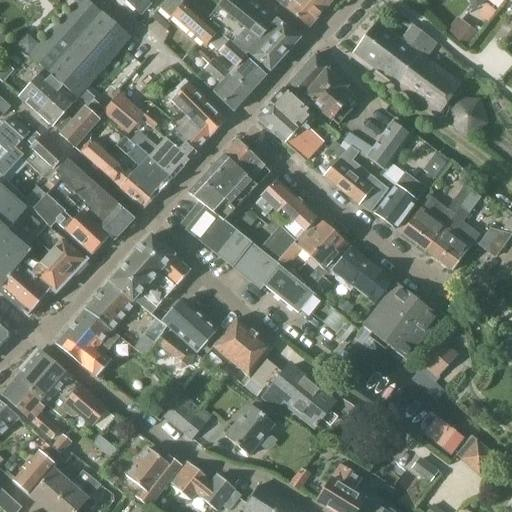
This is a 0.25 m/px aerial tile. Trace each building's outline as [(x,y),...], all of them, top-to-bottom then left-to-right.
[(80,0),(29,57),(44,70),(60,85),(77,100),(130,40),(84,0),(80,0)] [(123,0),(140,14),(150,3),(147,0),(123,0)] [(236,69),(230,75),(251,94),(263,80),(266,77),(246,58),(205,22),(184,3),(184,4),(179,0),(166,0),(159,9),(171,20),(173,18),(205,47),(208,44),(236,69)] [(217,9),(205,22),(246,58),(249,54),(269,72),(299,40),(248,0),(222,0),(216,8),(217,9)] [(273,0),(308,30),(323,12),(308,0),(273,0)] [(308,0),(323,12),(333,0),(308,0)] [(461,13),(449,25),(467,41),(478,29),(461,13)] [(354,54),(396,86),(436,117),(461,85),(425,58),(436,44),(411,26),(401,40),(377,23),(354,54)] [(310,60),(284,89),(308,111),(313,106),(329,120),(330,119),(337,125),(357,104),(349,97),(343,91),(345,88),(328,72),(331,68),(315,54),(310,60)] [(251,94),(230,75),(213,60),(204,70),(220,85),(213,93),(234,113),(251,94)] [(0,65),(0,82),(1,83),(13,70),(3,61),(0,65)] [(44,70),(18,99),(34,114),(60,85),(44,70)] [(166,98),(183,114),(209,139),(226,121),(188,85),(183,80),(166,98)] [(51,128),(76,100),(77,100),(60,85),(34,114),(51,128)] [(284,89),(269,105),(296,129),(292,134),(310,151),(316,144),(320,147),(324,142),(304,124),(312,114),(308,111),(284,89)] [(103,114),(127,135),(144,116),(120,95),(103,114)] [(0,113),(2,115),(10,107),(0,97),(0,113)] [(462,100),(446,114),(468,137),(484,123),(462,100)] [(296,129),(269,105),(269,106),(257,120),(283,146),(284,145),(305,162),(320,147),(316,144),(310,151),(292,134),(296,129)] [(73,148),(98,121),(84,108),(59,135),(73,148)] [(153,130),(161,122),(149,112),(141,120),(153,130)] [(174,130),(164,140),(176,151),(180,147),(185,151),(189,147),(196,153),(209,139),(183,114),(170,126),(174,130)] [(30,150),(22,142),(29,134),(10,117),(0,128),(0,147),(7,154),(0,162),(0,175),(3,178),(23,158),(30,150)] [(396,119),(375,148),(367,159),(384,171),(411,135),(410,135),(412,132),(396,119)] [(343,143),(351,147),(359,153),(367,159),(375,148),(349,134),(343,143)] [(45,178),(64,157),(42,137),(30,150),(23,158),(45,178)] [(139,167),(135,172),(158,193),(173,178),(144,153),(126,138),(117,146),(139,167)] [(119,166),(92,140),(81,151),(144,209),(158,193),(135,172),(128,179),(118,168),(119,166)] [(146,150),(144,153),(173,178),(196,153),(189,147),(185,151),(180,147),(176,151),(164,140),(150,154),(146,150)] [(327,149),(339,159),(351,147),(343,143),(340,146),(335,141),(327,149)] [(236,142),(223,157),(257,187),(270,173),(265,168),(265,169),(236,142)] [(371,211),(375,214),(392,191),(352,161),(359,153),(351,147),(339,159),(323,177),(358,206),(359,205),(369,214),(371,211)] [(223,157),(199,182),(234,212),(257,187),(223,157)] [(69,195),(66,198),(80,210),(110,237),(114,241),(133,221),(69,162),(55,176),(66,186),(63,189),(69,195)] [(426,189),(405,173),(395,186),(417,202),(426,189)] [(277,263),(294,244),(303,232),(304,233),(318,218),(278,180),(255,204),(279,227),(260,249),(277,263)] [(199,182),(190,191),(226,221),(234,212),(199,182)] [(0,283),(22,260),(23,261),(31,252),(8,232),(9,231),(8,231),(27,209),(0,185),(0,283)] [(395,188),(392,191),(375,214),(374,215),(395,230),(416,203),(395,188)] [(260,291),(263,287),(279,267),(280,266),(277,263),(260,249),(226,221),(190,191),(188,194),(200,203),(182,225),(187,229),(185,231),(202,244),(260,291)] [(460,206),(426,253),(452,272),(471,246),(479,235),(463,223),(481,198),(471,192),(460,206)] [(91,258),(110,237),(80,210),(71,220),(63,213),(44,196),(32,209),(33,211),(47,227),(50,230),(55,224),(64,233),(64,232),(91,258)] [(428,197),(400,234),(426,253),(460,206),(454,201),(447,211),(428,197)] [(248,212),(241,219),(249,226),(255,219),(248,212)] [(280,266),(279,267),(285,272),(302,252),(310,260),(335,233),(323,221),(298,248),(294,244),(277,263),(280,266)] [(47,256),(62,269),(65,266),(74,274),(88,259),(86,258),(85,260),(62,239),(61,240),(50,230),(47,227),(36,240),(50,253),(47,256)] [(477,245),(495,258),(511,235),(490,229),(477,245)] [(310,260),(318,267),(323,271),(327,267),(348,245),(335,233),(310,260)] [(151,236),(110,282),(136,304),(151,316),(191,271),(175,258),(151,236)] [(331,271),(352,288),(371,264),(350,247),(331,271)] [(65,266),(62,269),(47,256),(42,262),(31,252),(23,261),(57,293),(74,274),(65,266)] [(302,252),(285,272),(302,285),(318,267),(310,260),(302,252)] [(22,260),(0,283),(0,291),(29,317),(52,290),(56,294),(57,293),(23,261),(22,260)] [(371,264),(352,288),(373,305),(392,281),(371,264)] [(279,267),(263,287),(298,315),(313,296),(314,295),(310,292),(302,285),(285,272),(279,267)] [(318,267),(302,285),(310,292),(323,278),(330,270),(327,267),(323,271),(318,267)] [(323,278),(310,292),(314,295),(313,296),(319,300),(331,285),(323,278)] [(110,282),(81,315),(111,333),(112,332),(136,304),(110,282)] [(396,285),(362,328),(404,361),(438,318),(396,285)] [(337,307),(347,315),(353,308),(344,300),(337,307)] [(216,331),(183,301),(164,322),(197,352),(216,331)] [(111,333),(81,315),(55,345),(95,379),(111,361),(105,355),(119,338),(112,332),(111,333)] [(212,348),(248,379),(273,350),(236,319),(212,348)] [(144,358),(156,345),(158,341),(147,332),(134,349),(144,358)] [(158,341),(156,345),(174,360),(174,366),(180,371),(186,368),(195,356),(165,333),(158,341)] [(411,380),(435,402),(444,392),(434,383),(459,355),(445,343),(411,380)] [(39,352),(20,374),(65,412),(70,417),(77,417),(80,413),(102,432),(115,417),(79,386),(79,387),(71,380),(71,379),(39,352)] [(204,359),(210,364),(217,357),(210,352),(204,359)] [(339,398),(334,402),(290,366),(269,391),(313,428),(332,405),(348,418),(356,409),(339,398)] [(65,412),(20,374),(1,396),(32,423),(51,442),(60,432),(40,414),(47,405),(61,417),(65,412)] [(182,396),(164,417),(182,433),(200,411),(182,396)] [(251,409),(250,408),(224,438),(248,458),(273,428),(265,421),(273,412),(258,400),(251,409)] [(0,464),(4,460),(0,456),(0,436),(19,420),(0,403),(0,464)] [(200,411),(182,433),(191,441),(210,419),(200,411)] [(72,444),(62,436),(52,448),(60,455),(65,448),(67,450),(72,444)] [(456,455),(460,458),(476,440),(472,437),(456,455)] [(99,449),(110,458),(117,450),(106,441),(99,449)] [(30,498),(54,470),(56,468),(52,464),(60,455),(52,448),(44,457),(38,452),(11,482),(28,497),(29,497),(30,498)] [(64,466),(73,455),(67,450),(65,448),(60,455),(52,464),(56,468),(60,463),(64,466)] [(147,508),(168,483),(181,466),(168,456),(165,460),(150,448),(126,477),(141,490),(135,498),(147,508)] [(438,472),(420,458),(411,469),(429,483),(438,472)] [(191,502),(197,494),(205,485),(207,487),(211,482),(185,461),(181,466),(168,483),(191,502)] [(330,480),(316,503),(330,511),(356,511),(364,500),(353,493),(361,478),(340,465),(330,480)] [(30,498),(46,511),(47,511),(70,485),(54,470),(30,498)] [(288,484),(298,491),(308,477),(298,470),(288,484)] [(70,485),(47,511),(78,511),(88,501),(88,500),(100,486),(83,471),(70,485)] [(205,485),(197,494),(217,511),(221,507),(227,511),(228,511),(241,497),(216,476),(211,482),(207,487),(205,485)] [(261,486),(244,511),(303,511),(296,507),(261,486)] [(0,506),(6,511),(14,511),(19,507),(0,489),(0,506)]
